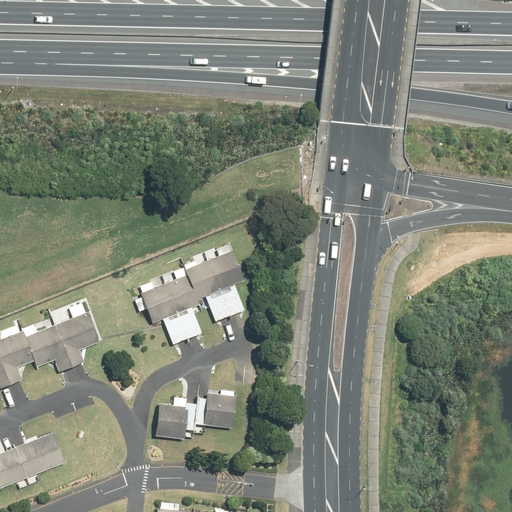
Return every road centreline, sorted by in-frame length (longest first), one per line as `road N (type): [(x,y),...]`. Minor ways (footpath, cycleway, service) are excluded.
road 1 (motorway): [(511,108),(301,82),(0,64)]
road 2 (motorway): [(0,11),(511,23)]
road 3 (motorway): [(511,62),(0,53)]
road 4 (primary): [(332,449),(312,382),(337,164)]
road 5 (residential): [(331,487),(164,475),(134,480)]
road 6 (primary): [(364,261),(352,390),(332,449)]
road 7 (primary): [(392,0),(373,176)]
road 8 (primary): [(337,164),(360,0)]
road 9 (residential): [(134,432),(118,399),(90,387),(0,420)]
road 10 (motorway): [(511,215),(461,213),(406,225),(364,261)]
road 11 (residential): [(134,432),(151,382),(247,341)]
road 12 (motorway): [(511,198),(373,176)]
